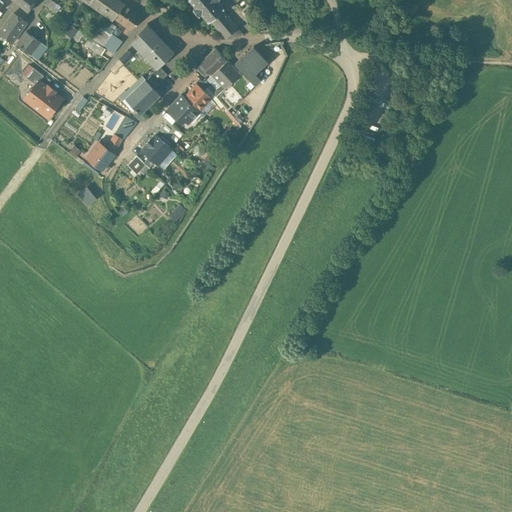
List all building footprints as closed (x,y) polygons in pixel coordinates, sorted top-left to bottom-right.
[(12,0),(28,12),(35,0),(12,0)] [(60,7),(51,0),(47,0),(44,4),(56,13),(60,7)] [(125,4),(118,0),(92,0),(90,4),(109,16),(110,14),(114,18),(125,4)] [(194,0),(196,3),(194,5),(199,11),(202,9),(209,17),(211,16),(226,33),(237,24),(224,7),(226,5),(221,0),(194,0)] [(141,16),(125,4),(114,18),(131,29),(141,16)] [(13,13),(0,31),(0,34),(12,43),(26,22),(13,13)] [(114,30),(103,23),(92,39),(103,46),(110,35),(114,30)] [(162,39),(148,24),(138,34),(140,36),(132,44),(139,51),(137,53),(142,58),(144,56),(162,39)] [(65,33),(72,38),(78,29),(72,25),(65,33)] [(79,30),(73,38),(78,41),(84,34),(79,30)] [(40,42),(26,31),(18,43),(31,53),(40,42)] [(121,42),(110,35),(103,46),(113,54),(121,42)] [(105,49),(92,39),(87,46),(101,55),(105,49)] [(162,39),(144,56),(157,69),(157,70),(160,67),(175,53),(162,39)] [(47,47),(40,42),(31,53),(38,59),(47,47)] [(254,47),(236,64),(243,71),(255,85),(261,79),(255,74),(268,62),(254,47)] [(228,60),(216,48),(201,62),(203,64),(209,71),(213,75),(228,60)] [(129,51),(120,59),(126,65),(134,57),(129,51)] [(240,74),(228,60),(213,75),(225,88),(230,83),(240,74)] [(209,71),(203,64),(198,69),(204,76),(209,71)] [(33,67),(26,77),(36,84),(39,80),(40,81),(44,75),(33,67)] [(160,67),(157,70),(157,69),(150,76),(158,84),(167,75),(160,67)] [(255,85),(243,71),(240,74),(230,83),(242,97),(242,96),(255,85)] [(126,92),(125,90),(119,96),(123,101),(124,101),(126,98),(145,79),(142,76),(138,80),(126,92)] [(207,87),(199,78),(195,83),(196,84),(196,83),(204,90),(207,87)] [(145,79),(126,98),(124,101),(123,101),(133,110),(135,108),(137,111),(137,110),(138,110),(140,113),(159,94),(145,79)] [(40,81),(39,80),(36,84),(32,88),(30,89),(27,92),(27,95),(25,98),(48,117),(62,99),(54,92),(55,90),(48,85),(47,87),(40,81)] [(204,90),(196,83),(196,84),(184,96),(199,110),(199,111),(211,99),(212,98),(204,90)] [(225,88),(216,96),(228,110),(242,97),(242,96),(242,97),(230,83),(225,88)] [(216,96),(207,87),(204,90),(212,98),(211,99),(220,109),(224,106),(216,96)] [(182,94),(168,109),(179,120),(182,116),(188,122),(199,110),(184,96),(182,94)] [(83,96),(77,104),(75,107),(79,111),(87,100),(83,96)] [(140,113),(137,110),(137,111),(134,115),(142,122),(146,117),(140,113)] [(125,115),(115,133),(123,138),(137,122),(125,115)] [(177,127),(168,119),(159,129),(168,137),(177,127)] [(236,120),(233,123),(238,128),(241,125),(236,120)] [(123,138),(115,133),(110,141),(118,146),(123,138)] [(141,149),(157,163),(171,147),(155,133),(141,149)] [(100,139),(99,141),(91,152),(89,152),(87,155),(87,158),(90,160),(92,160),(102,168),(114,153),(106,147),(108,145),(100,139)] [(118,146),(110,141),(108,145),(106,147),(114,153),(118,146)] [(74,144),(70,150),(76,155),(80,148),(74,144)] [(137,155),(128,164),(137,173),(146,164),(137,155)] [(86,184),(77,192),(88,204),(97,196),(86,184)] [(180,202),(169,214),(175,219),(186,207),(180,202)]
